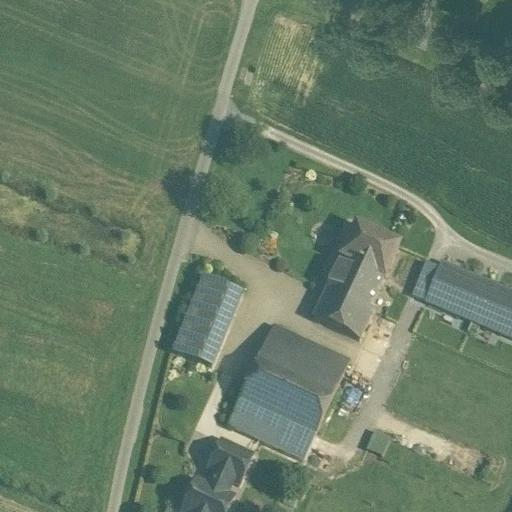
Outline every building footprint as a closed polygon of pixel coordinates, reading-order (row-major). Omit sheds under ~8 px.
[(400,248),(356,228),(340,261),(342,261),(384,281),(385,281),(400,248)] [(369,312),(370,311),(384,281),(342,261),(327,292),(369,312)] [(511,296),(444,267),(428,304),(511,339),(511,296)] [(241,296),(204,280),(174,355),(211,370),(241,296)] [(369,312),(327,292),(313,321),(359,343),(373,312),(370,311),(369,312)] [(240,402),(316,436),(349,364),(273,329),(240,402)] [(316,436),(240,402),(228,429),(304,464),(317,437),(316,436)] [(369,452),(386,457),(392,437),(375,431),(369,452)] [(253,458),(221,443),(208,472),(215,475),(232,483),(239,487),(253,458)] [(226,497),(232,483),(215,475),(208,489),(198,484),(184,511),(227,511),(233,501),(226,497)] [(402,511),(403,511),(405,502),(403,492),(397,484),(389,478),(379,476),(369,478),(361,484),(356,492),(354,502),(356,511),(355,511),(402,511)]
